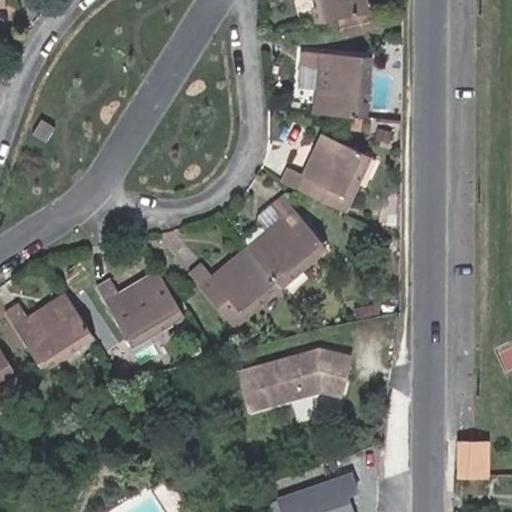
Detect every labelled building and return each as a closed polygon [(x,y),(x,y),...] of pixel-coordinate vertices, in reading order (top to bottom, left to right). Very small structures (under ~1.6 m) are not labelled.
[(320,0),(313,0),(316,8),(321,7),(320,0)] [(319,24),(365,14),(362,0),(320,0),(321,7),(316,8),(319,24)] [(315,116),(363,120),(369,59),(303,53),(301,68),(320,70),(318,89),(317,91),(323,92),(323,101),(317,101),(315,116)] [(320,70),(301,68),(299,87),(318,89),(320,70)] [(29,136),(43,144),(52,129),(39,121),(29,136)] [(281,186),(343,215),(369,159),(324,139),(317,153),(322,155),(318,164),(313,161),(304,180),(288,173),(281,186)] [(322,155),(317,153),(313,161),(318,164),(322,155)] [(246,252),(278,290),(325,251),(284,199),(259,218),(258,224),(261,228),(267,235),(265,236),(268,240),(262,247),(258,242),(246,252)] [(268,240),(265,236),(267,235),(261,228),(240,245),(246,252),(258,242),(262,247),(268,240)] [(231,329),(278,290),(246,252),(234,262),(238,266),(231,272),(227,267),(213,279),(201,266),(189,276),(231,329)] [(234,262),(227,267),(231,272),(238,266),(234,262)] [(131,349),(183,317),(157,275),(144,283),(146,288),(139,292),(137,288),(120,297),(110,281),(96,290),(131,349)] [(144,283),(137,288),(139,292),(146,288),(144,283)] [(41,371),(92,338),(65,298),(52,306),(55,311),(48,315),(45,310),(29,321),(19,304),(5,313),(41,371)] [(52,306),(45,310),(48,315),(55,311),(52,306)] [(320,347),(251,365),(261,403),(320,388),(339,393),(350,355),(320,347)] [(0,398),(21,385),(0,350),(0,398)] [(489,436),(457,435),(456,473),(488,473),(489,436)] [(281,511),(349,511),(347,504),(341,507),(339,498),(356,492),(350,475),(278,501),(281,511)]
